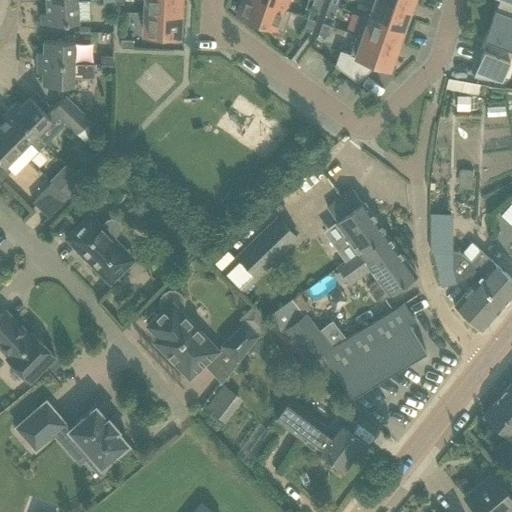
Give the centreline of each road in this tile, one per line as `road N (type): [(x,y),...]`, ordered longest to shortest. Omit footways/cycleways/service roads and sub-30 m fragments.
road 1 (residential): [(216,0),(217,23),(368,129),(440,61),(458,0)]
road 2 (residential): [(191,425),(0,223)]
road 3 (residential): [(485,365),(438,309),(418,247),(418,175)]
road 4 (secondary): [(366,511),(485,365)]
